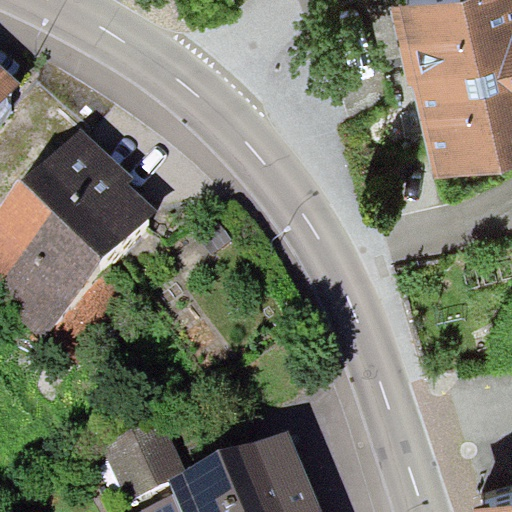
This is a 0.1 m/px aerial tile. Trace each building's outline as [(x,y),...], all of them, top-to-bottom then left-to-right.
[(511,0),(390,0),(408,77),(416,75),(438,168),(511,150),(511,0)] [(0,72),(0,109),(18,89),(0,72)] [(0,226),(0,289),(115,164),(83,135),(0,226)] [(115,164),(0,289),(0,312),(14,326),(18,321),(43,343),(159,216),(130,190),(136,183),(115,164)] [(162,422),(105,449),(133,511),(145,511),(175,499),(170,487),(190,479),(162,422)] [(190,479),(170,487),(175,499),(145,511),(319,511),(287,437),(190,479)] [(511,511),(511,487),(476,497),(479,511),(511,511)]
